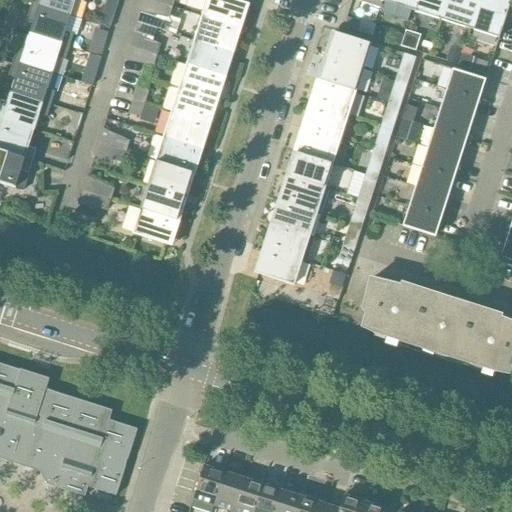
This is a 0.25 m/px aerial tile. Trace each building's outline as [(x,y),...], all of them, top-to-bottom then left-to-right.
[(84,0),(33,0),(32,4),(71,16),(75,0),(77,0),(84,2),(84,0)] [(172,7),(149,0),(144,0),(141,12),(168,17),(172,7)] [(206,0),(202,17),(242,29),(250,4),(236,0),(206,0)] [(415,0),(384,0),(384,1),(412,10),(415,0)] [(415,0),(412,10),(441,20),(447,0),(415,0)] [(447,0),(441,20),(470,29),(478,0),(447,0)] [(499,38),(511,0),(478,0),(470,29),(499,38)] [(71,16),(32,4),(28,17),(35,19),(30,35),(70,47),(74,35),(66,32),(71,16)] [(234,53),(242,29),(202,17),(194,41),(234,53)] [(332,31),(324,56),(364,68),(372,43),(332,31)] [(130,47),(156,55),(160,45),(134,33),(130,47)] [(70,47),(30,35),(25,50),(18,48),(14,61),(52,73),(58,57),(66,60),(70,47)] [(226,77),(234,53),(194,41),(186,65),(226,77)] [(448,46),(444,61),(456,65),(460,50),(448,46)] [(156,55),(130,47),(126,60),(153,65),(156,55)] [(458,66),(470,70),(474,58),(467,56),(469,49),(463,47),(458,66)] [(402,62),(413,65),(416,58),(404,54),(402,62)] [(324,56),(317,80),(356,92),(364,68),(324,56)] [(52,73),(14,61),(10,74),(16,76),(11,92),(51,104),(55,92),(47,89),(52,73)] [(413,65),(402,62),(398,73),(410,77),(413,65)] [(219,101),(226,77),(186,65),(179,89),(219,101)] [(85,67),(80,82),(92,86),(97,71),(85,67)] [(479,100),(486,80),(453,69),(446,90),(479,100)] [(317,80),(309,104),(348,116),(356,92),(317,80)] [(391,95),(403,99),(407,87),(395,83),(391,95)] [(133,101),(144,104),(148,92),(138,87),(133,101)] [(179,89),(171,113),(211,125),(219,101),(179,89)] [(446,90),(440,109),(473,120),(479,100),(446,90)] [(51,104),(11,92),(6,107),(0,105),(0,119),(34,130),(39,114),(47,117),(51,104)] [(403,99),(391,95),(389,103),(400,106),(403,99)] [(144,104),(133,101),(129,114),(140,116),(144,104)] [(400,106),(389,103),(386,110),(398,114),(400,106)] [(348,116),(309,104),(301,128),(341,140),(348,116)] [(440,109),(434,129),(467,139),(473,120),(440,109)] [(398,114),(386,110),(382,122),(394,126),(398,114)] [(203,150),(211,125),(171,113),(163,137),(203,150)] [(34,130),(0,119),(0,150),(33,162),(37,149),(29,147),(34,130)] [(333,164),(341,140),(301,128),(293,152),(333,164)] [(434,129),(428,148),(461,159),(467,139),(434,129)] [(99,143),(126,152),(129,141),(103,130),(99,143)] [(376,143),(387,147),(391,135),(380,131),(376,143)] [(195,174),(203,150),(163,137),(156,161),(195,174)] [(126,152),(99,143),(95,156),(122,162),(126,152)] [(387,147),(376,143),(373,151),(385,154),(387,147)] [(428,148),(422,168),(455,178),(461,159),(428,148)] [(0,183),(16,188),(24,191),(29,174),(33,162),(0,150),(0,183)] [(385,154),(373,151),(371,158),(383,162),(385,154)] [(293,152),(286,176),(325,189),(333,164),(293,152)] [(383,162),(371,158),(367,170),(379,174),(383,162)] [(188,198),(195,174),(156,161),(148,185),(188,198)] [(449,198),(455,178),(422,168),(415,187),(449,198)] [(318,213),(325,189),(286,176),(278,200),(318,213)] [(84,191),(110,200),(114,189),(88,178),(84,191)] [(360,192),(372,196),(376,183),(364,180),(360,192)] [(148,185),(140,209),(180,222),(188,198),(148,185)] [(415,187),(409,207),(442,217),(449,198),(415,187)] [(110,200),(84,191),(79,204),(107,210),(110,200)] [(372,196),(360,192),(358,199),(369,203),(372,196)] [(369,203),(358,199),(355,207),(367,210),(369,203)] [(310,237),(318,213),(278,200),(270,224),(310,237)] [(367,210),(355,207),(352,219),(363,222),(367,210)] [(403,227),(436,237),(442,217),(409,207),(403,227)] [(180,222),(140,209),(132,234),(172,247),(180,222)] [(270,224),(262,248),(302,261),(310,237),(270,224)] [(345,240),(356,244),(360,232),(349,228),(345,240)] [(500,258),(511,261),(511,239),(507,238),(500,258)] [(356,244),(345,240),(342,248),(354,251),(356,244)] [(302,261),(262,248),(254,273),(294,286),(302,261)] [(354,251),(342,248),(339,260),(350,263),(354,251)] [(367,314),(364,323),(363,327),(376,333),(375,334),(383,338),(398,345),(415,351),(431,357),(439,359),(456,364),(464,366),(472,368),(481,370),(494,372),(495,371),(508,373),(511,361),(511,322),(500,318),(500,316),(403,284),(402,287),(371,279),(363,308),(367,314)] [(331,284),(327,297),(338,300),(342,288),(331,284)] [(116,496),(136,435),(138,429),(110,420),(113,410),(46,389),(50,379),(20,369),(20,370),(0,363),(0,459),(40,472),(47,485),(85,497),(88,487),(113,495),(116,496)] [(204,466),(199,483),(191,507),(206,511),(211,511),(214,506),(225,472),(204,466)] [(233,511),(244,479),(225,472),(214,506),(226,510),(226,511),(233,511)] [(254,511),(263,485),(244,479),(233,511),(254,511)] [(276,511),(283,491),(263,485),(254,511),(276,511)] [(297,511),(302,497),(283,491),(276,511),(297,511)] [(361,511),(365,502),(344,495),(340,509),(341,509),(340,511),(361,511)] [(318,511),(322,503),(302,497),(297,511),(318,511)] [(384,511),(385,509),(365,502),(361,511),(384,511)] [(340,509),(322,503),(318,511),(340,511),(341,509),(340,509)]
